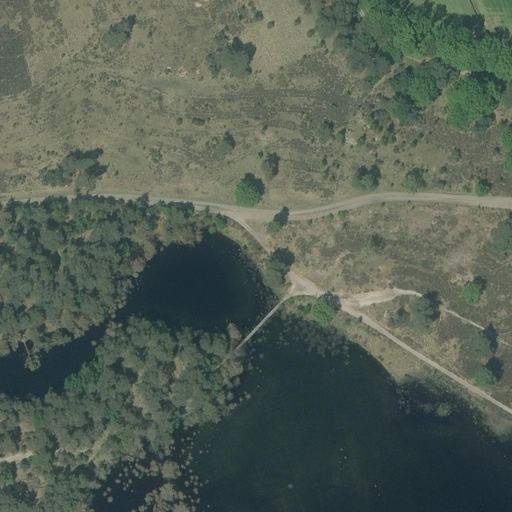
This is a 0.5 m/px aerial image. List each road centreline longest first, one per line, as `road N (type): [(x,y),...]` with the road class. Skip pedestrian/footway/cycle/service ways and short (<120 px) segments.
road 1 (track): [(511,211),(393,204),(278,223),(231,214)]
road 2 (track): [(293,275),(511,415)]
road 3 (track): [(231,214),(97,201),(0,209)]
road 4 (track): [(511,80),(391,44),(355,0)]
